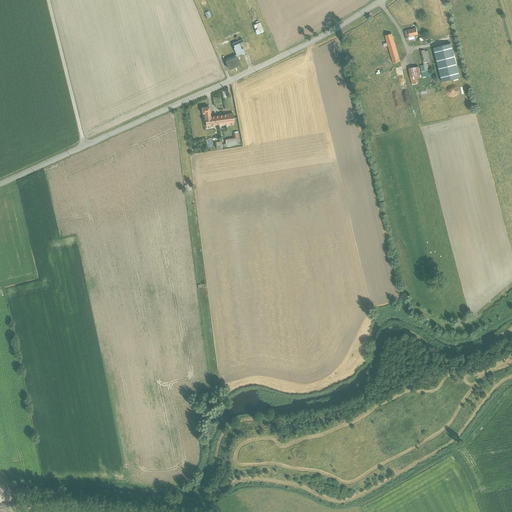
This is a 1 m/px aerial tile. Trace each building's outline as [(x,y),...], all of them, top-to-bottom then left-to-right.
[(209,0),(225,37),(240,30),(245,40),(265,30),(252,0),(209,0)] [(407,40),(420,37),(417,29),(405,32),(407,40)] [(269,52),(262,34),(256,36),(263,55),(269,52)] [(402,62),(394,34),(386,36),(394,64),(402,62)] [(223,58),(227,68),(242,60),(239,55),(246,52),(241,42),(233,46),(236,52),(223,58)] [(411,66),(413,78),(425,77),(424,70),(429,70),(429,66),(431,65),(429,50),(422,51),(424,64),(411,66)] [(211,107),(203,108),(206,133),(215,132),(214,124),(234,121),(233,113),(213,116),(211,107)] [(227,149),(226,140),(217,141),(218,150),(227,149)]
